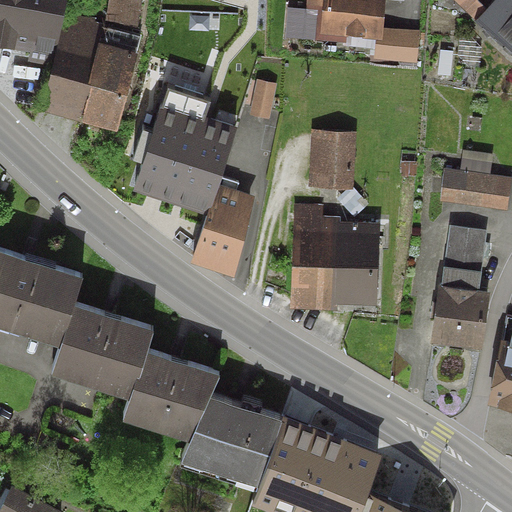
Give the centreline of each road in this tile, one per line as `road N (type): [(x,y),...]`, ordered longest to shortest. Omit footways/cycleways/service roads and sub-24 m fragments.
road 1 (secondary): [(459,457),(231,318),(90,215),(0,129)]
road 2 (residential): [(459,457),(511,267)]
road 3 (unknown): [(231,318),(261,124)]
